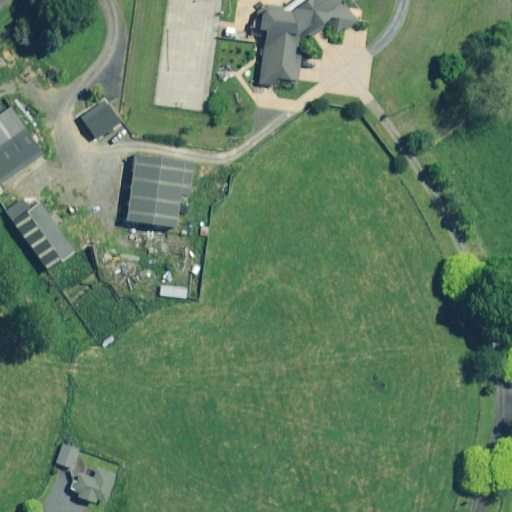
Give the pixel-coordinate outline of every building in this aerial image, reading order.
[(221,1),(214,0),(169,0),(156,105),(206,111),(221,1)] [(306,0),(291,11),(260,8),(257,31),(265,32),(260,85),(274,86),(275,79),(297,81),(302,37),(323,24),(336,37),(357,17),(342,1),(342,0),(306,0)] [(121,124),(105,102),(81,119),(96,141),(121,124)] [(29,135),(11,109),(0,116),(0,184),(44,155),(30,134),(29,135)] [(196,164),(135,156),(125,221),(176,228),(181,194),(192,196),(196,164)] [(31,211),(22,199),(5,211),(46,271),(74,252),(41,204),(31,211)] [(186,290),(161,287),(160,296),(185,299),(186,290)] [(77,449),(64,444),(57,464),(70,468),(77,449)] [(83,466),(75,492),(79,493),(76,500),(97,506),(99,500),(105,502),(113,476),(83,466)]
